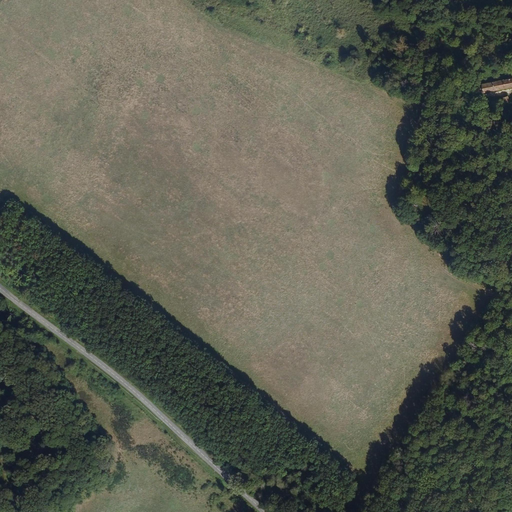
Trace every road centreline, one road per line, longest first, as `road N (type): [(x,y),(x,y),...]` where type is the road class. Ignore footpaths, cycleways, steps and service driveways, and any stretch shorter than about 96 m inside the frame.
road 1 (secondary): [(264,511),(117,377),(0,287)]
road 2 (track): [(474,511),(511,387)]
